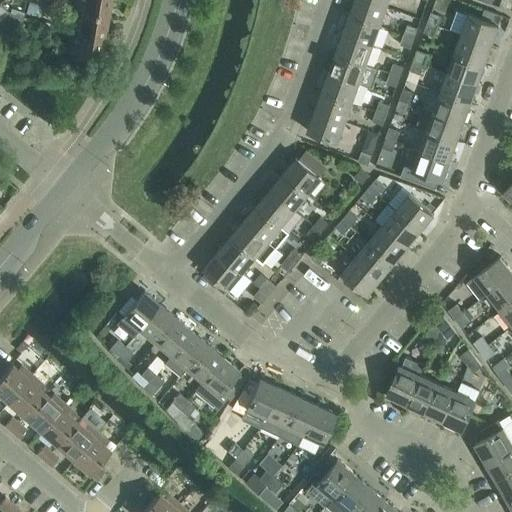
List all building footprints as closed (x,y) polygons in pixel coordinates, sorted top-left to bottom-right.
[(75,0),(73,12),(107,18),(110,0),(75,0)] [(355,0),(349,17),(380,28),(387,8),(363,0),(355,0)] [(363,0),(387,8),(389,0),(363,0)] [(0,17),(3,20),(10,12),(0,3),(0,17)] [(28,3),(25,14),(39,18),(42,7),(28,3)] [(69,34),(103,40),(107,18),(73,12),(69,34)] [(431,12),(427,23),(438,27),(442,15),(431,12)] [(461,35),(491,46),(499,26),(468,15),(461,35)] [(343,36),(373,46),(380,28),(349,17),(343,36)] [(427,23),(424,32),(435,36),(438,27),(427,23)] [(408,24),(404,36),(414,39),(418,28),(408,24)] [(103,40),(69,34),(66,56),(100,62),(103,40)] [(454,55),(484,66),(491,46),(461,35),(454,55)] [(336,55),(366,66),(373,46),(343,36),(336,55)] [(401,44),(411,48),(414,39),(404,36),(401,44)] [(418,50),(414,61),(424,65),(428,54),(418,50)] [(329,74),(359,85),(366,66),(336,55),(329,74)] [(447,74),(477,85),(484,66),(454,55),(447,74)] [(414,61),(410,70),(420,74),(424,65),(414,61)] [(394,63),(390,75),(400,78),(404,66),(394,63)] [(322,93),(352,105),(359,85),(329,74),(322,93)] [(440,93),(470,104),(477,85),(447,74),(440,93)] [(387,82),(397,86),(400,78),(390,75),(387,82)] [(399,100),(409,104),(414,92),(404,88),(399,100)] [(315,112),(346,124),(352,105),(322,93),(315,112)] [(470,104),(440,93),(434,111),(423,108),(423,109),(463,123),(470,104)] [(399,100),(396,109),(406,112),(409,104),(399,100)] [(380,101),(376,113),(386,117),(390,104),(380,101)] [(23,105),(8,121),(41,152),(56,135),(23,105)] [(426,131),(457,142),(463,123),(423,109),(416,127),(427,130),(426,131)] [(346,124),(315,112),(308,133),(338,144),(346,124)] [(373,121),(383,124),(386,117),(376,113),(373,121)] [(390,127),(386,138),(396,142),(400,131),(390,127)] [(376,150),(381,132),(371,130),(367,148),(376,150)] [(420,150),(450,161),(457,142),(426,131),(420,150)] [(386,138),(383,147),(393,151),(396,142),(386,138)] [(450,161),(420,150),(412,170),(442,181),(450,161)] [(369,164),(372,154),(362,151),(358,161),(369,164)] [(307,152),(300,160),(298,159),(284,175),(308,195),(322,179),(316,174),(323,165),(307,152)] [(354,177),(363,183),(370,175),(361,168),(354,177)] [(270,191),(295,211),(308,195),(284,175),(270,191)] [(368,188),(376,195),(384,186),(376,179),(368,188)] [(376,195),(368,188),(362,195),(371,202),(376,195)] [(396,212),(420,232),(434,215),(444,199),(416,189),(396,212)] [(295,211),(270,191),(258,206),(282,227),(283,226),(295,211)] [(244,222),(276,248),(290,231),(283,226),(282,227),(258,206),(244,222)] [(350,210),(342,220),(350,227),(358,217),(350,210)] [(383,228),(407,247),(420,232),(396,212),(383,228)] [(321,217),(313,226),(321,233),(329,223),(321,217)] [(342,220),(336,227),(345,234),(350,227),(342,220)] [(256,258),(257,257),(264,263),(276,248),(244,222),(231,238),(256,258)] [(307,233),(315,240),(321,233),(313,226),(307,233)] [(370,243),(394,263),(407,247),(383,228),(370,243)] [(256,258),(231,238),(219,253),(243,273),(256,258)] [(394,263),(370,243),(357,259),(381,279),(394,263)] [(504,253),(495,246),(478,260),(485,269),(466,284),(479,301),(488,294),(511,275),(511,272),(500,257),(504,253)] [(287,258),(295,264),(303,255),(295,248),(287,258)] [(326,256),(318,249),(311,257),(319,264),(326,256)] [(243,273),(219,253),(205,270),(208,272),(220,282),(229,290),(243,273)] [(295,264),(287,258),(281,264),(289,271),(295,264)] [(381,279),(357,259),(344,275),(367,295),(381,279)] [(208,272),(203,278),(215,288),(220,282),(209,273),(208,272)] [(511,275),(488,294),(501,310),(511,301),(511,275)] [(261,289),(269,295),(277,286),(269,280),(261,289)] [(269,295),(261,289),(255,296),(263,302),(269,295)] [(139,331),(160,305),(143,292),(122,317),(139,331)] [(511,301),(501,310),(511,324),(511,301)] [(456,319),(464,312),(457,303),(449,310),(456,319)] [(160,305),(139,331),(154,344),(175,319),(160,305)] [(464,312),(456,319),(462,327),(470,320),(464,312)] [(435,321),(441,330),(450,323),(444,315),(435,321)] [(175,319),(154,344),(170,357),(191,331),(175,319)] [(450,323),(441,330),(434,345),(443,349),(448,338),(456,332),(450,323)] [(191,331),(170,357),(164,365),(180,378),(186,370),(207,345),(191,331)] [(474,342),(481,351),(489,345),(482,335),(474,342)] [(118,355),(125,347),(117,339),(110,347),(118,355)] [(207,345),(186,370),(202,383),(223,357),(207,345)] [(481,351),(487,359),(495,353),(489,345),(481,351)] [(125,347),(118,355),(126,361),(133,353),(125,347)] [(460,355),(467,363),(476,357),(469,348),(460,355)] [(239,371),(223,357),(202,383),(195,392),(218,411),(229,397),(223,391),(239,371)] [(387,395),(406,404),(424,366),(406,357),(401,366),(400,366),(387,395)] [(470,380),(474,372),(483,365),(476,357),(467,363),(468,364),(463,377),(470,380)] [(0,397),(7,403),(32,375),(20,365),(17,369),(11,364),(0,376),(0,397)] [(144,388),(149,382),(156,373),(148,366),(143,371),(140,374),(142,376),(138,380),(144,388)] [(425,413),(438,383),(420,375),(424,366),(406,404),(425,413)] [(499,374),(506,384),(511,378),(511,373),(507,368),(499,374)] [(149,382),(144,388),(151,394),(156,389),(164,380),(156,373),(149,382)] [(32,375),(7,403),(23,417),(44,393),(39,388),(43,384),(32,375)] [(233,409),(243,413),(240,420),(257,428),(264,417),(277,388),(258,380),(252,392),(242,388),(233,409)] [(438,383),(425,413),(443,421),(457,392),(438,383)] [(280,432),(296,397),(277,388),(264,417),(257,428),(277,437),(280,432)] [(457,392),(443,421),(463,430),(476,401),(457,392)] [(44,393),(23,417),(40,431),(64,403),(53,393),(50,397),(44,393)] [(180,409),(187,400),(178,393),(171,401),(180,409)] [(280,432),(277,437),(296,446),(301,435),(314,406),(296,397),(280,432)] [(187,400),(180,409),(187,416),(195,407),(187,400)] [(64,403),(40,431),(56,445),(77,421),(72,417),(76,413),(64,403)] [(314,406),(301,435),(302,435),(297,446),(313,454),(318,443),(320,444),(334,415),(314,406)] [(11,431),(19,423),(11,416),(4,425),(11,431)] [(77,421),(56,445),(72,459),(97,431),(86,422),(82,426),(77,421)] [(19,423),(11,431),(18,437),(26,429),(19,423)] [(486,463),(511,447),(511,442),(504,428),(476,444),(486,463)] [(97,431),(72,459),(96,480),(104,471),(97,466),(110,451),(104,445),(108,441),(97,431)] [(227,451),(228,451),(236,458),(241,451),(243,449),(234,442),(227,451)] [(43,460),(51,451),(44,444),(36,454),(43,460)] [(497,480),(511,471),(511,447),(486,463),(497,480)] [(241,451),(236,458),(243,464),(251,456),(243,449),(241,451)] [(51,451),(43,460),(50,466),(58,457),(51,451)] [(328,457),(312,475),(318,480),(334,462),(328,457)] [(335,460),(334,462),(318,480),(315,484),(313,482),(304,492),(323,508),(324,507),(352,474),(335,460)] [(251,487),(258,494),(259,494),(274,477),(266,470),(251,487)] [(507,498),(511,494),(511,471),(497,480),(507,498)] [(330,511),(346,511),(367,487),(352,474),(324,507),(330,511)] [(274,477),(259,494),(266,501),(281,484),(274,477)] [(367,487),(346,511),(372,511),(383,500),(367,487)] [(131,511),(171,511),(179,503),(168,494),(164,498),(158,493),(145,508),(138,502),(139,501),(133,496),(125,505),(130,511),(131,511)] [(0,508),(4,511),(12,503),(5,497),(0,502),(0,508)] [(396,511),(383,500),(372,511),(396,511)] [(12,503),(4,511),(17,511),(19,510),(12,503)] [(188,511),(179,503),(171,511),(188,511)]
